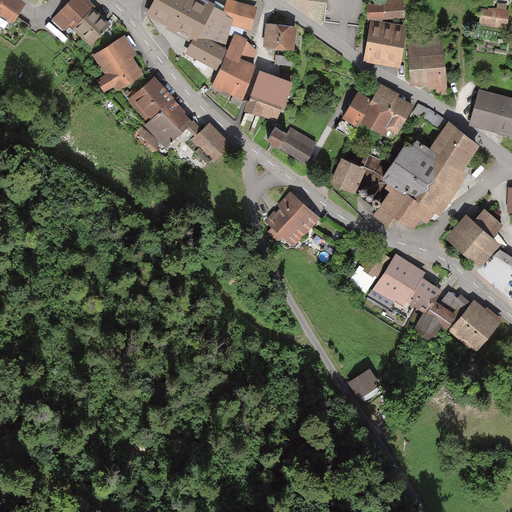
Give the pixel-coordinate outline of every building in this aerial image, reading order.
[(0,0),(0,15),(13,24),(26,5),(19,0),(0,0)] [(96,7),(88,0),(72,0),(53,20),(65,31),(69,26),(91,46),(111,25),(94,9),(96,7)] [(232,25),(234,20),(226,17),(228,14),(223,12),(215,8),(216,6),(205,0),(155,0),(147,16),(167,27),(166,30),(192,43),(186,54),(218,71),(228,52),(225,50),(232,25)] [(258,8),(230,0),(226,0),(223,12),(228,14),(226,17),(234,20),(232,25),(252,31),(258,8)] [(382,0),(383,3),(366,4),(367,20),(405,18),(404,0),(382,0)] [(478,26),(507,29),(510,4),(497,2),(497,7),(488,6),(487,9),(480,8),(478,26)] [(407,28),(372,22),(365,62),(399,69),(407,28)] [(297,27),(267,23),(266,33),(264,47),(294,51),(297,27)] [(245,39),(235,34),(228,52),(211,88),(222,93),(223,92),(243,101),(256,66),(252,64),(257,51),(247,42),(248,40),(245,39)] [(442,34),(407,36),(411,88),(428,87),(428,90),(437,90),(438,94),(446,94),(442,34)] [(137,55),(125,36),(93,55),(105,75),(97,79),(106,93),(114,88),(116,91),(128,84),(143,75),(132,58),(137,55)] [(294,58),(276,56),(275,64),(293,66),(294,58)] [(294,84),(260,72),(249,102),(248,101),(244,112),(261,118),(261,117),(278,123),(282,111),(284,111),(294,84)] [(151,120),(173,99),(174,98),(156,77),(137,93),(134,90),(128,95),(130,98),(128,100),(145,120),(148,117),(151,120)] [(381,84),(371,101),(357,93),(342,120),(358,129),(361,123),(386,137),(389,132),(397,136),(414,106),(398,98),(400,94),(381,84)] [(511,98),(509,98),(479,90),(470,125),(511,136),(511,98)] [(173,99),(151,120),(145,126),(166,149),(183,133),(188,129),(195,136),(192,139),(215,162),(232,146),(210,124),(203,130),(193,121),(192,122),(185,115),(186,113),(173,99)] [(413,113),(421,119),(439,131),(446,120),(428,108),(419,104),(413,113)] [(358,129),(342,120),(337,130),(352,139),(358,129)] [(390,193),(374,217),(390,228),(396,219),(412,230),(421,218),(427,222),(434,212),(441,216),(469,176),(465,172),(483,146),(448,122),(429,149),(417,141),(413,147),(408,144),(382,181),(388,186),(385,190),(390,193)] [(286,134),(276,128),(268,141),(280,149),(281,146),(305,161),(313,149),(312,148),(316,141),(291,126),(286,134)] [(138,130),(132,138),(153,155),(159,147),(138,130)] [(367,170),(342,159),(331,184),(355,195),(367,170)] [(297,198),(291,192),(277,206),(280,209),(277,212),(275,210),(265,220),(272,228),(267,232),(278,243),(284,237),(293,246),(319,220),(297,198)] [(466,215),(446,240),(481,269),(498,249),(500,247),(493,241),(504,227),(484,210),(474,222),(466,215)] [(372,291),(392,262),(373,249),(353,279),(372,291)] [(511,258),(498,249),(481,269),(479,272),(511,300),(511,258)] [(392,262),(372,291),(368,296),(390,310),(394,303),(404,309),(407,304),(422,314),(410,332),(430,345),(440,329),(449,335),(451,331),(460,319),(440,306),(436,303),(443,292),(422,278),(425,273),(397,255),(392,262)] [(457,298),(449,292),(440,306),(460,319),(451,331),(481,352),(502,321),(474,301),(471,305),(460,295),(457,298)] [(369,369),(348,383),(359,399),(380,386),(369,369)]
